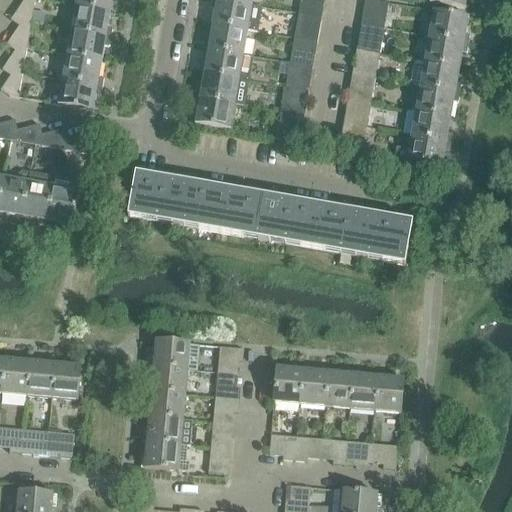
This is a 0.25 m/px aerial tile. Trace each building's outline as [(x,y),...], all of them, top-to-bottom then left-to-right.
[(24,25),(32,26),(37,2),(29,0),(25,5),(12,23),(20,29),(24,25)] [(79,0),(78,9),(112,15),(114,0),(79,0)] [(302,0),(299,16),(322,20),(325,0),(302,0)] [(431,0),(431,5),(465,11),(467,0),(431,0)] [(248,33),(257,34),(261,9),(252,8),(214,1),(213,10),(218,11),(215,27),(248,33)] [(385,31),(390,6),(366,2),(362,27),(385,31)] [(78,9),(74,34),(112,40),(113,32),(109,31),(112,15),(78,9)] [(430,38),(469,45),(471,36),(465,35),(468,19),(434,13),(430,38)] [(295,41),(318,45),(322,20),(299,16),(295,41)] [(20,50),(28,51),(32,26),(24,25),(20,29),(7,47),(16,54),(20,50)] [(205,51),(243,57),(248,33),(215,27),(212,43),(207,42),(205,51)] [(362,27),(357,51),(381,56),(385,31),(362,27)] [(74,34),(70,59),(103,65),(106,48),(110,49),(112,40),(74,34)] [(425,63),(459,69),(462,54),(468,55),(469,45),(430,38),(425,63)] [(318,45),(295,41),(293,52),(316,56),(318,45)] [(15,75),(24,77),(28,51),(20,50),(16,54),(3,72),(12,79),(15,75)] [(206,76),(249,84),(253,59),(243,57),(205,51),(204,59),(209,60),(206,76)] [(353,76),(377,80),(381,56),(357,51),(353,76)] [(316,56),(293,52),(291,65),(313,69),(316,56)] [(70,59),(65,84),(103,91),(105,82),(100,81),(103,65),(70,59)] [(414,86),(421,88),(460,95),(462,86),(456,85),(459,69),(425,63),(417,62),(414,64),(411,82),(414,86)] [(286,90),(309,94),(313,69),(291,65),(286,90)] [(11,100),(19,101),(24,77),(15,75),(12,79),(1,93),(11,100)] [(196,100),(235,107),(244,109),(249,84),(206,76),(203,92),(198,91),(196,100)] [(348,101),(372,105),(377,80),(353,76),(348,101)] [(65,84),(63,98),(53,96),(50,98),(49,107),(94,115),(97,99),(102,99),(103,91),(65,84)] [(416,113),(451,119),(454,102),(459,103),(460,95),(421,88),(416,113)] [(282,115),(305,119),(309,94),(286,90),(282,115)] [(197,127),(230,133),(235,107),(196,100),(195,109),(200,110),(197,127)] [(344,127),(367,131),(372,105),(348,101),(344,127)] [(412,139),(451,146),(453,137),(448,136),(451,119),(416,113),(412,139)] [(300,145),(305,119),(282,115),(277,141),(300,145)] [(0,141),(12,143),(13,135),(19,133),(16,123),(0,127),(0,141)] [(12,143),(36,148),(38,140),(44,138),(41,127),(19,133),(13,135),(12,143)] [(339,152),(363,156),(367,131),(344,127),(339,152)] [(36,148),(61,152),(62,145),(68,143),(65,132),(44,138),(38,140),(36,148)] [(62,145),(61,152),(87,156),(89,147),(86,138),(68,143),(62,145)] [(395,162),(442,170),(445,153),(450,154),(451,146),(412,139),(409,153),(397,151),(395,162)] [(5,182),(0,208),(0,220),(7,221),(8,217),(23,220),(31,177),(22,175),(19,178),(18,184),(5,182)] [(38,227),(47,229),(54,190),(56,181),(31,177),(23,220),(39,222),(38,227)] [(229,193),(217,191),(136,177),(129,220),(221,236),(229,193)] [(54,190),(47,229),(57,231),(58,226),(74,229),(80,195),(54,190)] [(321,209),(309,207),(229,193),(221,236),(313,252),(321,209)] [(413,225),(401,223),(321,209),(313,252),(406,268),(413,225)] [(155,370),(189,373),(196,374),(199,348),(157,344),(155,370)] [(219,350),(217,376),(237,378),(238,365),(243,365),(244,352),(219,350)] [(2,397),(27,400),(30,365),(5,362),(2,397)] [(27,400),(52,402),(55,367),(30,365),(27,400)] [(52,402),(78,404),(81,369),(55,367),(52,402)] [(155,370),(152,395),(186,398),(189,373),(155,370)] [(303,374),(278,372),(274,406),(300,409),(303,374)] [(328,376),(303,374),(300,409),(325,411),(328,376)] [(217,376),(215,401),(239,403),(240,391),(236,391),(237,378),(217,376)] [(353,378),(328,376),(325,411),(350,413),(353,378)] [(378,381),(353,378),(350,413),(375,415),(378,381)] [(400,418),(403,383),(378,381),(375,415),(400,418)] [(150,420),(184,423),(186,398),(152,395),(150,420)] [(215,401),(213,426),(233,428),(234,415),(238,415),(239,403),(215,401)] [(147,445),(182,448),(189,449),(192,424),(184,423),(150,420),(147,445)] [(213,426),(210,451),(234,453),(235,441),(232,441),(233,428),(213,426)] [(21,457),(24,432),(0,430),(0,451),(10,452),(9,455),(21,457)] [(34,454),(47,455),(49,435),(24,432),(21,457),(34,458),(34,454)] [(60,461),(72,462),(75,437),(49,435),(47,455),(60,456),(60,461)] [(297,440),(271,438),(269,458),(283,460),(282,463),(295,465),(297,440)] [(322,442),(297,440),(295,465),(306,466),(307,462),(320,463),(322,442)] [(347,444),(322,442),(320,463),(333,464),(332,468),(345,469),(347,444)] [(372,447),(347,444),(345,469),(356,470),(357,466),(370,467),(372,447)] [(182,448),(147,445),(145,470),(179,474),(189,475),(190,463),(180,462),(182,448)] [(396,471),(398,449),(372,447),(370,467),(383,469),(383,472),(396,474),(396,471)] [(210,451),(208,477),(228,479),(230,465),(233,466),(234,453),(210,451)] [(309,511),(311,490),(291,488),(289,502),(286,502),(284,511),(309,511)] [(19,495),(17,511),(52,511),(54,498),(19,495)] [(332,511),(376,511),(378,499),(334,495),(332,511)]
